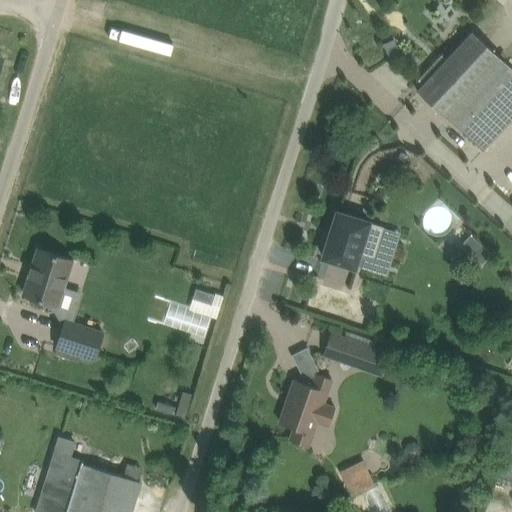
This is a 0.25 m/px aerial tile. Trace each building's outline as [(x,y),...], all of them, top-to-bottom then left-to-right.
[(465,130),(478,116),(511,79),(511,67),(473,31),(418,91),(463,132),(465,130)] [(465,130),(485,149),(498,135),(478,116),(465,130)] [(329,240),(324,257),(356,267),(361,251),(374,255),(380,237),(375,236),(378,226),(369,223),(370,222),(338,212),(333,228),(332,228),(328,239),(329,240)] [(492,254),(482,244),(472,255),(482,265),(492,254)] [(24,294),(58,305),(73,259),(39,248),(24,294)] [(267,274),(260,295),(279,302),(286,281),(267,274)] [(196,288),(193,297),(212,303),(215,294),(196,288)] [(192,306),(185,322),(201,330),(209,315),(192,306)] [(95,359),(104,332),(66,320),(57,347),(95,359)] [(337,361),(368,371),(377,347),(378,341),(347,331),(345,336),(337,361)] [(308,345),(293,354),(305,375),(320,366),(308,345)] [(329,426),(336,407),(324,403),(332,379),(319,374),(314,386),(296,379),(281,422),(296,427),(291,440),(308,446),(317,422),(329,426)] [(185,419),(192,393),(183,391),(178,409),(176,416),(185,419)] [(159,400),(157,409),(174,414),(177,406),(159,400)] [(131,511),(141,480),(70,456),(77,438),(61,433),(37,511),(131,511)] [(341,468),(352,495),(377,484),(365,457),(341,468)]
